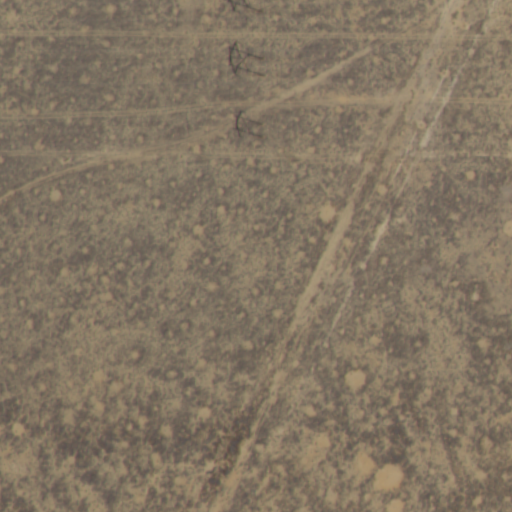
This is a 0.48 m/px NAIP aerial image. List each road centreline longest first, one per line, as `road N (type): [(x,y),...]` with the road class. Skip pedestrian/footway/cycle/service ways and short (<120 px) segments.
road 1 (residential): [(226,511),(481,6)]
road 2 (residential): [(0,219),(339,79),(483,0)]
